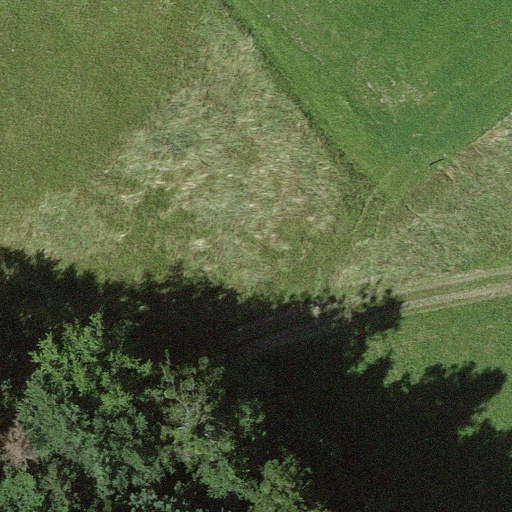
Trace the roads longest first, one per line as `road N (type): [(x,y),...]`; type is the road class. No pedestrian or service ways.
road 1 (track): [(72,376),(511,276)]
road 2 (track): [(204,511),(154,407),(72,376),(0,377)]
